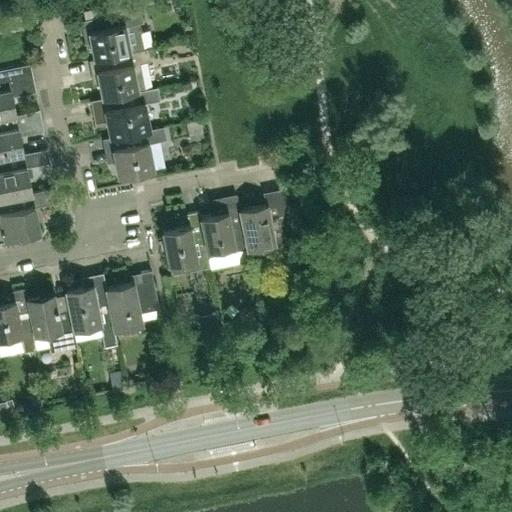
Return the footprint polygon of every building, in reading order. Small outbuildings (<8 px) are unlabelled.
[(94,58),(143,48),(138,22),(142,22),(139,9),(81,21),(83,32),(88,31),(94,58)] [(145,89),(139,63),(150,61),(147,48),(143,48),(94,58),(88,59),(91,72),(96,71),(101,98),(137,91),(145,89)] [(0,116),(14,114),(9,88),(33,84),(29,63),(0,68),(0,116)] [(149,129),(143,99),(153,97),(154,100),(155,100),(153,87),(145,89),(137,91),(101,98),(90,100),(92,113),(104,110),(109,137),(149,129)] [(0,157),(22,153),(19,134),(42,130),(38,109),(14,114),(0,116),(0,157)] [(153,169),(147,142),(165,139),(162,126),(149,129),(109,137),(101,138),(104,150),(112,149),(117,176),(153,169)] [(0,198),(29,192),(24,167),(48,162),(46,150),(46,149),(46,148),(22,153),(0,157),(0,198)] [(31,170),(32,181),(49,180),(48,169),(31,170)] [(0,240),(39,233),(34,207),(56,202),(53,188),(29,192),(0,198),(0,219),(1,226),(0,226),(0,230),(0,232),(2,231),(4,238),(0,239),(0,240)] [(246,247),(239,209),(237,199),(225,201),(227,211),(199,216),(207,255),(207,256),(235,251),(234,249),(246,247)] [(298,262),(288,212),(275,215),(275,218),(269,219),(266,203),(239,209),(246,247),(247,248),(272,243),(277,266),(298,262)] [(207,255),(199,216),(198,211),(187,213),(189,225),(161,230),(168,264),(196,258),(195,257),(207,255)] [(157,308),(150,269),(138,271),(140,280),(105,287),(106,291),(113,328),(140,323),(137,312),(157,308)] [(65,290),(68,308),(72,329),(99,324),(104,346),(117,343),(113,328),(106,291),(105,287),(102,272),(91,274),(92,284),(65,290)] [(36,347),(33,334),(25,297),(23,288),(12,290),(14,300),(0,302),(0,344),(22,340),(24,350),(36,347)] [(72,329),(68,308),(67,309),(69,317),(58,319),(53,292),(25,297),(33,334),(57,329),(61,349),(77,346),(74,337),(72,329)] [(255,305),(238,308),(240,319),(257,316),(255,305)]
